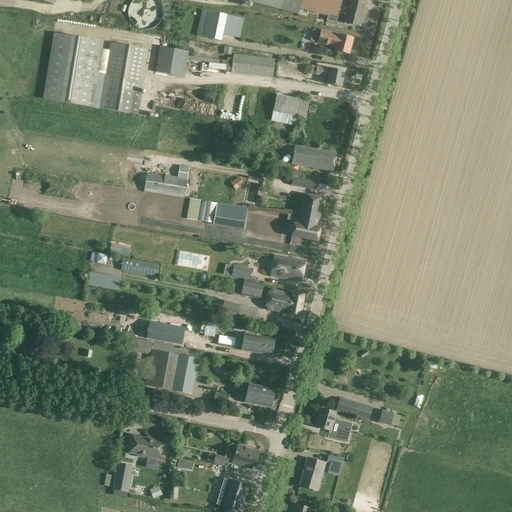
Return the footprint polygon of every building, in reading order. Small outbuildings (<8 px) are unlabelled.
[(162,17),(163,14),(162,10),(161,7),(160,4),(158,1),(156,0),(133,0),(131,3),(129,6),(128,9),(128,12),(128,16),(129,19),(130,22),(132,25),(135,27),(138,29),(141,30),(144,30),(148,30),(151,29),(154,28),(157,26),(159,23),(161,20),(162,17)] [(240,0),(298,14),(299,9),(298,8),(300,0),(240,0)] [(345,23),(360,27),(366,1),(363,0),(300,0),(298,8),(299,9),(327,16),(326,21),(344,25),(345,23)] [(243,19),(202,10),(196,36),(222,41),(223,36),(239,39),(243,19)] [(339,35),(321,30),(318,43),(336,48),(335,50),(349,54),(353,39),(339,35)] [(104,77),(96,75),(102,42),(53,33),(42,99),(91,107),(99,108),(104,77)] [(148,49),(110,43),(104,77),(99,108),(130,114),(134,93),(140,94),(148,49)] [(188,52),(159,47),(155,72),(184,77),(188,52)] [(275,59),(233,54),(230,73),(273,78),(275,59)] [(315,66),(308,65),(306,74),(314,75),(315,66)] [(344,71),(317,66),(315,75),(327,77),(326,84),(331,85),(341,87),(344,71)] [(300,100),(276,95),(270,121),(294,127),(300,100)] [(336,153),(295,146),(292,164),(303,165),(303,166),(333,172),(336,153)] [(189,168),(179,166),(177,179),(146,174),(144,192),(184,198),(189,168)] [(239,177),(230,183),(234,188),(242,182),(239,177)] [(294,178),(292,185),(316,190),(318,182),(294,178)] [(299,215),(316,219),(319,220),(323,199),(303,195),(298,215),(299,215)] [(151,197),(150,215),(157,216),(156,222),(182,224),(185,200),(151,197)] [(190,199),(187,219),(214,223),(217,204),(190,199)] [(247,209),(217,204),(214,223),(243,228),(247,209)] [(292,234),(292,235),(317,241),(319,230),(319,229),(317,228),(319,220),(316,219),(299,215),(298,215),(296,215),(292,234)] [(129,247),(111,244),(109,254),(127,257),(129,247)] [(105,264),(107,255),(94,253),(92,262),(105,264)] [(305,261),(274,256),(270,276),(301,282),(305,261)] [(159,266),(123,259),(121,271),(157,277),(159,266)] [(233,267),(224,265),(222,273),(224,274),(224,276),(227,277),(227,275),(231,275),(231,277),(246,280),(250,281),(253,270),(233,265),(233,267)] [(117,289),(118,275),(87,273),(86,286),(117,289)] [(243,282),(243,283),(235,281),(232,294),(241,296),(260,300),(263,285),(243,282)] [(275,291),(271,312),(288,315),(287,316),(299,318),(303,295),(292,293),(291,294),(275,291)] [(243,306),(224,301),(222,309),(241,314),(255,317),(257,309),(243,306)] [(150,322),(147,339),(181,345),(184,328),(150,322)] [(244,334),(242,341),(273,346),(274,339),(244,334)] [(242,341),(241,350),(271,356),(273,346),(242,341)] [(151,355),(145,384),(171,390),(192,394),(198,360),(178,356),(179,349),(154,344),(153,350),(152,350),(151,355)] [(265,388),(249,385),(245,402),(271,407),(274,390),(265,388)] [(215,393),(213,403),(226,406),(229,396),(215,393)] [(357,404),(339,399),(336,410),(354,415),(357,404)] [(322,409),(316,427),(326,430),(330,431),(328,438),(347,443),(352,424),(341,421),(341,424),(336,422),(337,420),(333,419),(335,413),(322,409)] [(393,414),(382,411),(379,421),(390,425),(393,414)] [(161,441),(132,436),(129,452),(158,458),(161,441)] [(259,452),(237,446),(232,462),(241,465),(241,463),(255,467),(259,452)] [(215,455),(209,453),(206,461),(213,463),(213,464),(226,468),(229,459),(216,455),(215,455)] [(344,459),(328,455),(326,463),(341,467),(344,459)] [(325,464),(308,458),(300,485),(317,491),(325,464)] [(178,460),(177,468),(184,469),(186,462),(178,460)] [(118,463),(113,490),(128,493),(133,466),(118,463)] [(216,504),(230,508),(239,511),(247,486),(237,483),(224,479),(216,504)]
